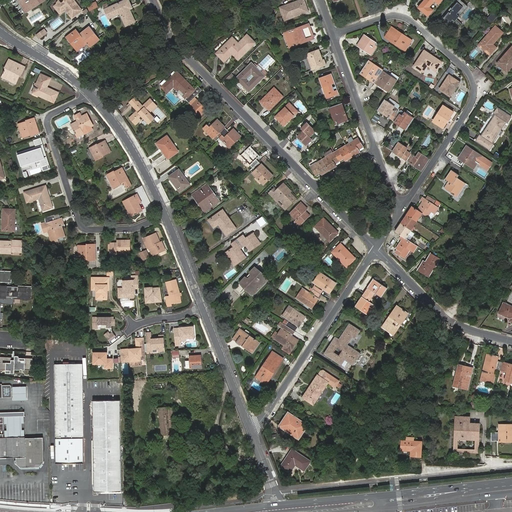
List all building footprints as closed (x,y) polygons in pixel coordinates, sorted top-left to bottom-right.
[(25,11),(41,0),(19,0),(18,1),(25,11)] [(43,0),(41,0),(25,11),(26,12),(43,0)] [(65,10),(71,18),(81,11),(73,0),(63,0),(64,0),(61,3),(58,0),(56,3),(57,4),(54,6),(59,14),(65,10)] [(123,0),(105,9),(108,16),(119,11),(120,12),(125,25),(134,21),(129,9),(128,7),(131,5),(128,0),(123,0)] [(303,0),(281,8),(285,20),(308,12),(303,0)] [(425,0),(419,7),(428,16),(433,11),(429,7),(435,0),(439,4),(442,0),(425,0)] [(455,29),(460,23),(457,19),(467,7),(459,1),(444,19),(455,29)] [(86,6),(89,11),(94,9),(98,7),(95,2),(86,6)] [(498,17),(493,12),(486,20),(491,24),(498,17)] [(300,41),(301,44),(314,39),(309,25),(296,30),(297,32),(306,29),(309,38),(300,41)] [(75,34),(73,32),(66,38),(69,42),(71,41),(76,49),(85,42),(86,43),(89,47),(99,39),(90,26),(80,34),(78,32),(75,34)] [(388,38),(395,43),(395,42),(405,49),(411,41),(405,36),(392,26),(385,36),(388,38)] [(495,26),(479,45),(486,52),(487,50),(491,53),(496,48),(493,45),(502,33),(495,26)] [(44,29),(36,35),(38,39),(46,33),(44,29)] [(285,34),(291,48),(301,44),(300,41),(309,38),(306,29),(297,32),(296,30),(285,34)] [(372,55),(377,46),(374,44),(376,42),(364,34),(357,45),(362,48),(363,47),(368,50),(367,52),(372,55)] [(233,38),(217,54),(225,62),(233,54),(239,60),(255,43),(248,36),(239,45),(233,38)] [(78,50),(86,43),(85,42),(76,49),(78,50)] [(511,47),(498,63),(507,72),(511,66),(511,47)] [(307,54),(313,71),(327,66),(325,60),(323,60),(319,50),(307,54)] [(424,51),(414,66),(423,71),(427,65),(435,70),(440,63),(424,51)] [(19,74),(20,74),(21,75),(25,65),(20,63),(20,64),(8,59),(5,68),(6,68),(5,70),(4,70),(2,73),(3,74),(2,77),(17,82),(19,77),(18,77),(19,74)] [(368,60),(360,73),(366,76),(367,75),(372,78),(371,80),(375,82),(383,71),(383,70),(368,60)] [(252,64),(236,79),(249,92),(265,77),(252,64)] [(475,67),(472,73),(481,79),(484,73),(475,67)] [(389,92),(397,80),(383,71),(375,82),(389,92)] [(194,98),(198,94),(176,72),(161,87),(165,91),(173,84),(187,98),(185,99),(189,103),(194,98)] [(231,73),(226,78),(230,82),(235,77),(231,73)] [(47,84),(50,78),(41,74),(35,86),(33,86),(33,87),(34,87),(32,92),(53,101),(58,92),(46,87),(44,86),(45,83),(47,84)] [(320,79),(323,88),(325,88),(327,94),(325,95),(327,99),(339,95),(337,90),(335,91),(333,85),(335,84),(332,74),(320,79)] [(449,76),(440,89),(450,96),(459,82),(449,76)] [(173,84),(165,91),(167,93),(173,87),(185,99),(187,98),(173,84)] [(274,89),(261,102),(269,110),(282,97),(274,89)] [(135,98),(130,103),(135,109),(140,104),(135,98)] [(189,103),(183,108),(186,112),(189,110),(197,119),(206,110),(194,98),(189,103)] [(142,115),(150,123),(155,118),(150,113),(156,106),(150,99),(144,105),(145,107),(144,108),(143,106),(140,104),(135,109),(137,111),(139,113),(137,115),(135,113),(131,117),(137,124),(141,120),(139,117),(142,115)] [(395,114),(399,109),(384,99),(377,110),(378,111),(382,114),(383,113),(388,116),(388,117),(392,120),(395,114)] [(290,104),(276,117),(284,126),(298,112),(290,104)] [(334,116),(338,126),(339,126),(338,124),(348,121),(342,105),(330,109),(332,116),(334,116)] [(443,106),(433,121),(443,128),(453,112),(443,106)] [(489,126),(499,133),(506,123),(507,124),(511,118),(497,109),(494,114),(495,116),(489,126)] [(74,129),(74,130),(75,132),(76,132),(78,135),(83,132),(82,129),(93,123),(87,112),(81,116),(79,112),(74,115),(75,119),(76,121),(71,124),(74,129)] [(413,120),(414,119),(403,112),(400,117),(395,114),(392,120),(397,123),(398,122),(401,124),(400,125),(406,130),(413,120)] [(371,120),(377,123),(379,116),(374,114),(371,120)] [(25,121),(19,123),(23,136),(31,134),(31,135),(40,132),(35,117),(27,120),(27,122),(26,122),(25,121)] [(221,135),(226,130),(217,121),(212,126),(209,124),(203,129),(213,139),(217,135),(219,133),(221,135)] [(301,129),(303,131),(304,132),(302,134),(301,133),(297,137),(305,145),(311,139),(309,137),(315,130),(307,122),(301,129)] [(492,144),(499,133),(489,126),(481,137),(480,136),(476,141),(490,151),(494,145),(492,144)] [(221,135),(219,138),(229,148),(240,137),(233,130),(230,134),(226,130),(221,135)] [(169,136),(160,142),(165,149),(164,151),(170,159),(180,151),(169,136)] [(40,138),(33,140),(35,147),(17,153),(21,167),(40,161),(44,171),(50,169),(40,138)] [(350,157),(351,157),(365,149),(358,138),(345,146),(345,148),(346,148),(346,149),(350,157)] [(90,146),(96,158),(103,155),(102,154),(110,150),(104,140),(95,145),(94,144),(90,146)] [(407,161),(411,154),(406,151),(407,148),(398,142),(392,151),(393,151),(407,161)] [(342,162),(351,157),(350,157),(346,149),(346,148),(345,148),(345,146),(335,151),(341,162),(342,163),(342,162)] [(240,156),(252,168),(258,162),(256,159),(259,156),(250,147),(240,156)] [(476,162),(478,164),(482,158),(466,148),(459,158),(466,162),(465,163),(472,168),(476,162)] [(341,163),(342,163),(341,162),(335,151),(326,157),(328,158),(328,159),(329,159),(333,167),(333,168),(334,168),(341,163)] [(422,170),(429,159),(419,153),(416,158),(411,154),(407,161),(422,170)] [(317,177),(333,168),(333,167),(329,159),(328,159),(328,158),(326,157),(311,166),(317,177)] [(258,162),(252,168),(256,172),(253,174),(263,184),(272,176),(258,162)] [(108,173),(115,186),(121,182),(121,181),(123,180),(125,178),(129,185),(131,184),(128,178),(128,177),(124,170),(125,170),(123,166),(115,171),(113,172),(112,171),(108,173)] [(172,180),(172,181),(178,190),(179,190),(181,193),(191,185),(188,181),(188,182),(182,174),(183,174),(180,170),(170,177),(172,180)] [(449,182),(445,189),(451,193),(451,194),(454,196),(455,195),(457,197),(465,183),(458,178),(459,176),(452,171),(446,180),(449,182)] [(106,174),(113,187),(115,186),(108,173),(106,174)] [(277,191),(277,190),(272,194),(279,202),(278,202),(282,206),(293,195),(290,192),(291,191),(283,183),(278,188),(279,189),(277,191)] [(49,194),(46,184),(24,191),(27,201),(39,197),(43,209),(53,206),(50,196),(49,197),(48,194),(49,194)] [(196,199),(203,209),(196,215),(198,218),(221,202),(208,185),(186,201),(189,204),(196,199)] [(123,200),(127,207),(129,206),(133,214),(135,213),(135,214),(138,213),(138,212),(142,209),(138,202),(142,200),(137,192),(123,200)] [(423,214),(427,217),(430,211),(435,214),(439,208),(422,197),(422,198),(420,201),(423,202),(417,211),(423,214)] [(290,214),(296,220),(295,222),(300,227),(310,217),(305,212),(307,210),(301,203),(290,214)] [(408,217),(417,223),(423,214),(417,211),(415,209),(414,208),(408,217)] [(16,209),(4,209),(4,230),(15,230),(16,209)] [(210,221),(215,228),(220,224),(228,236),(237,229),(224,211),(210,221)] [(261,216),(256,220),(261,227),(266,223),(261,216)] [(49,231),(52,240),(58,238),(58,237),(64,235),(61,224),(60,222),(62,221),(61,217),(53,220),(52,219),(46,221),(46,222),(49,231)] [(411,231),(412,231),(412,230),(417,223),(408,217),(403,225),(411,231)] [(315,227),(329,241),(338,233),(323,219),(315,227)] [(411,231),(412,231),(411,231),(403,225),(397,233),(401,236),(402,236),(406,239),(411,231)] [(160,242),(157,234),(144,239),(149,248),(151,247),(154,255),(166,250),(162,242),(160,242)] [(234,244),(236,247),(228,253),(237,265),(247,258),(241,250),(248,245),(253,251),(262,245),(254,234),(247,240),(245,236),(234,244)] [(401,237),(400,239),(402,240),(397,249),(397,250),(395,253),(405,259),(407,256),(405,255),(409,250),(411,251),(414,253),(418,247),(406,239),(402,236),(401,237)] [(110,242),(110,248),(109,251),(111,251),(110,255),(117,255),(117,251),(129,251),(129,238),(117,238),(117,242),(110,242)] [(1,241),(0,252),(11,252),(11,251),(22,251),(22,249),(23,249),(23,247),(22,247),(22,241),(13,241),(1,241)] [(83,244),(77,244),(77,257),(78,257),(85,257),(85,259),(86,259),(94,259),(94,243),(85,243),(85,244),(83,244)] [(333,252),(347,267),(355,259),(341,244),(333,252)] [(147,257),(144,250),(139,253),(142,259),(147,257)] [(433,266),(434,267),(436,268),(441,259),(432,254),(427,262),(425,261),(419,270),(428,275),(433,266)] [(250,288),(255,293),(265,283),(258,276),(261,272),(256,267),(241,283),(248,290),(250,288)] [(0,282),(4,283),(4,281),(0,280),(0,275),(0,272),(10,273),(10,283),(10,282),(11,271),(0,270),(0,282)] [(0,297),(12,298),(12,297),(22,297),(22,298),(27,298),(27,297),(28,297),(28,295),(29,295),(29,287),(28,287),(19,287),(19,286),(12,286),(12,287),(10,287),(10,285),(10,283),(10,273),(0,272),(0,275),(0,280),(4,281),(4,283),(4,287),(0,286),(0,297)] [(258,276),(265,283),(268,279),(261,272),(258,276)] [(315,283),(330,293),(336,283),(321,273),(315,283)] [(122,297),(130,297),(132,298),(134,298),(135,296),(135,292),(134,292),(133,290),(135,288),(138,288),(138,276),(132,277),(132,281),(124,281),(124,289),(120,289),(120,296),(122,297)] [(109,278),(94,278),(94,289),(98,289),(98,299),(107,299),(107,288),(109,287),(109,278)] [(369,289),(365,294),(371,298),(375,293),(381,297),(387,287),(374,279),(368,288),(369,289)] [(167,284),(171,296),(170,298),(167,298),(168,306),(172,306),(172,304),(181,302),(181,297),(176,281),(167,284)] [(27,297),(27,298),(31,298),(31,295),(31,285),(19,285),(19,286),(19,287),(28,287),(29,287),(29,295),(28,295),(28,297),(27,297)] [(315,285),(313,289),(314,289),(321,294),(323,290),(315,285)] [(154,299),(154,301),(162,300),(159,287),(153,287),(153,286),(146,287),(147,301),(152,301),(152,299),(154,299)] [(298,298),(313,308),(318,299),(303,289),(298,298)] [(371,298),(365,294),(357,308),(370,316),(376,306),(369,301),(371,298)] [(393,319),(391,322),(388,321),(384,327),(394,334),(399,327),(397,326),(395,324),(397,322),(401,324),(410,311),(400,304),(391,317),(393,319)] [(511,308),(511,307),(504,304),(500,314),(507,316),(508,315),(511,316),(511,318),(511,319),(511,322),(511,308)] [(284,316),(300,326),(306,317),(291,306),(284,316)] [(112,320),(112,318),(94,317),(94,328),(99,328),(100,324),(108,324),(108,327),(112,327),(113,326),(116,326),(116,319),(115,320),(112,320)] [(289,322),(287,325),(295,330),(297,327),(289,322)] [(295,330),(287,325),(285,329),(292,333),(295,330)] [(351,325),(340,341),(348,346),(354,337),(356,339),(361,332),(351,325)] [(186,329),(186,327),(179,327),(179,329),(175,329),(175,345),(181,345),(181,339),(195,339),(194,327),(188,327),(188,329),(186,329)] [(277,339),(293,350),(299,341),(283,330),(277,339)] [(109,331),(106,334),(111,341),(118,336),(114,331),(111,333),(109,331)] [(235,340),(249,349),(255,354),(262,343),(255,338),(254,339),(241,331),(235,340)] [(156,339),(156,337),(156,336),(152,336),(152,333),(147,333),(148,352),(153,352),(153,349),(158,349),(160,351),(166,350),(165,335),(160,335),(160,337),(160,338),(156,339)] [(143,352),(145,352),(144,338),(137,338),(138,348),(134,348),(134,351),(132,352),(132,348),(123,349),(123,362),(132,362),(132,367),(142,366),(141,355),(143,355),(143,352)] [(354,365),(361,354),(348,346),(340,341),(336,338),(326,354),(342,365),(346,359),(354,365)] [(97,363),(108,363),(108,367),(115,368),(115,359),(110,359),(110,352),(97,352),(97,363)] [(277,359),(279,356),(274,352),(257,377),(266,383),(271,376),(272,377),(282,362),(277,359)] [(14,357),(0,356),(0,361),(8,363),(8,372),(17,373),(17,369),(27,369),(28,357),(21,357),(21,356),(20,355),(18,355),(17,356),(17,359),(14,359),(14,357)] [(191,368),(202,367),(201,355),(190,356),(191,368)] [(495,368),(497,362),(498,356),(494,355),(494,356),(488,355),(483,379),(489,381),(489,382),(492,383),(495,368)] [(501,370),(503,363),(497,362),(495,368),(492,383),(493,383),(496,369),(501,370)] [(501,370),(501,371),(508,372),(506,381),(511,382),(511,364),(503,362),(503,363),(501,370)] [(55,364),(57,462),(84,462),(82,363),(55,364)] [(462,373),(457,372),(453,386),(468,389),(473,368),(463,366),(462,373)] [(313,388),(322,394),(329,383),(319,376),(315,381),(317,382),(313,388)] [(155,382),(156,389),(167,388),(166,380),(155,382)] [(4,385),(0,384),(0,400),(13,400),(12,386),(4,386),(4,385)] [(27,387),(12,386),(13,400),(26,400),(27,387)] [(315,405),(322,394),(313,388),(309,393),(308,393),(304,398),(315,405)] [(96,439),(98,483),(105,490),(125,489),(122,398),(95,399),(96,439)] [(159,410),(162,435),(176,433),(173,405),(157,407),(158,410),(159,410)] [(0,437),(0,458),(16,457),(16,463),(21,467),(40,467),(44,462),(43,437),(26,437),(26,429),(23,429),(23,424),(25,424),(25,412),(0,412),(0,429),(4,430),(4,437),(0,437)] [(290,414),(281,427),(300,439),(309,426),(290,414)] [(463,417),(462,436),(480,437),(480,423),(471,422),(471,416),(467,416),(467,417),(463,417)] [(511,424),(501,425),(501,441),(511,440),(511,424)] [(480,437),(462,436),(462,439),(477,440),(477,450),(462,449),(461,452),(479,453),(480,437)] [(105,490),(98,483),(96,439),(94,439),(95,464),(96,493),(125,491),(125,489),(105,490)] [(422,441),(402,440),(402,449),(412,450),(412,456),(422,456),(422,441)] [(293,450),(282,467),(291,473),(296,465),(305,471),(311,462),(293,450)]
